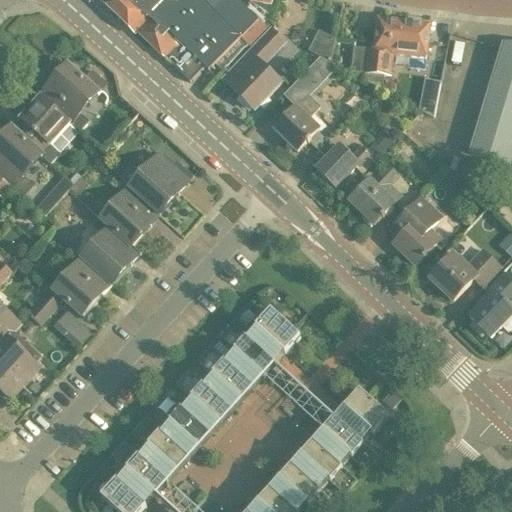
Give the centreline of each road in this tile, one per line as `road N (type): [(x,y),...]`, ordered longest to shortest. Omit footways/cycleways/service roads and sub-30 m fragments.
road 1 (residential): [(0,488),(275,194)]
road 2 (secondary): [(501,410),(275,194)]
road 3 (secondary): [(275,194),(61,0)]
road 4 (unknown): [(470,3),(461,120),(440,158)]
road 5 (unclassified): [(409,511),(501,410)]
